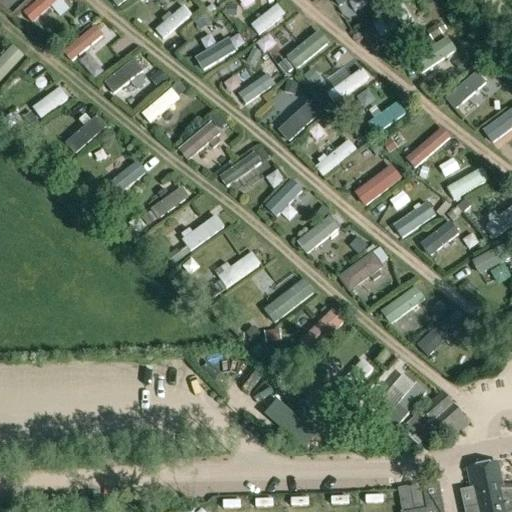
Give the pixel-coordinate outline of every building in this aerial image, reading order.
[(55,0),(39,0),(22,15),(31,26),(57,2),(55,0)] [(111,0),(118,8),(127,0),(111,0)] [(251,0),(235,0),(239,12),(254,7),(251,0)] [(352,0),(333,0),(339,8),(352,0)] [(411,19),(404,7),(373,27),(380,39),(399,27),(401,31),(408,26),(405,22),(411,19)] [(251,28),(258,38),(283,18),(276,8),(251,28)] [(162,41),(191,18),(183,9),(155,33),(162,41)] [(198,32),(210,25),(204,15),(192,22),(198,32)] [(101,26),(96,30),(102,37),(107,33),(101,26)] [(64,55),(72,64),(102,38),(94,29),(64,55)] [(435,44),(445,38),(440,31),(430,37),(435,44)] [(252,46),(261,58),(276,46),(267,34),(252,46)] [(285,61),(295,73),(325,48),(315,36),(285,61)] [(457,52),(449,40),(412,64),(420,76),(457,52)] [(202,74),(235,54),(227,42),(195,61),(202,74)] [(12,51),(0,63),(0,83),(22,60),(12,51)] [(259,55),(253,52),(246,64),(253,67),(259,55)] [(466,60),(455,69),(460,75),(471,66),(466,60)] [(284,62),(277,67),(285,77),(292,72),(284,62)] [(134,89),(143,82),(139,77),(142,74),(134,63),(107,84),(115,95),(130,83),(134,89)] [(484,68),(478,73),(483,79),(489,74),(484,68)] [(361,72),(325,97),(332,107),(367,82),(361,72)] [(160,74),(151,81),(157,88),(166,81),(160,74)] [(446,101),(455,112),(485,86),(476,75),(446,101)] [(239,96),(246,107),(274,87),(267,77),(239,96)] [(185,92),(178,84),(170,90),(178,98),(185,92)] [(294,96),(297,86),(288,84),(285,93),(294,96)] [(362,111),(373,103),(364,89),(352,96),(362,111)] [(58,91),(32,111),(40,121),(66,101),(58,91)] [(171,92),(141,117),(149,126),(179,101),(171,92)] [(279,134),(289,144),(325,111),(315,100),(279,134)] [(350,105),(343,110),(348,117),(355,112),(350,105)] [(397,105),(367,126),(375,138),(405,117),(397,105)] [(492,143),(511,128),(511,115),(510,113),(484,132),(492,143)] [(38,123),(33,116),(26,121),(31,128),(38,123)] [(224,124),(217,116),(210,123),(217,131),(224,124)] [(96,119),(91,124),(85,118),(79,124),(84,130),(67,145),(76,156),(106,130),(96,119)] [(180,151),(189,162),(209,146),(213,151),(219,145),(215,141),(219,137),(210,126),(180,151)] [(413,172),(450,140),(441,130),(404,162),(413,172)] [(10,142),(13,146),(18,142),(15,138),(10,142)] [(384,147),(389,154),(396,149),(391,142),(384,147)] [(319,167),(316,169),(324,179),(355,154),(347,144),(325,161),(323,159),(317,164),(319,167)] [(378,160),(384,156),(377,146),(371,151),(378,160)] [(253,157),(219,181),(225,190),(260,166),(253,157)] [(138,165),(107,190),(115,199),(145,174),(138,165)] [(272,168),(258,175),(264,186),(278,179),(272,168)] [(357,194),(366,207),(400,182),(390,169),(357,194)] [(481,171),(446,191),(453,202),(487,182),(481,171)] [(277,217),(302,191),(292,181),(267,208),(277,217)] [(150,214),(150,215),(156,223),(187,200),(181,191),(150,214)] [(88,202),(99,207),(103,199),(92,194),(88,202)] [(465,202),(458,209),(463,215),(470,208),(465,202)] [(398,228),(404,238),(431,221),(425,210),(398,228)] [(495,242),(511,229),(511,210),(498,221),(494,216),(487,221),(491,226),(486,230),(495,242)] [(322,224),(327,216),(321,212),(316,219),(322,224)] [(150,215),(142,221),(147,229),(156,223),(150,215)] [(181,243),(189,254),(222,230),(214,219),(192,235),(189,231),(181,237),(184,241),(181,243)] [(338,231),(329,220),(298,245),(307,256),(338,231)] [(459,236),(450,225),(420,248),(429,259),(459,236)] [(359,256),(366,249),(358,241),(351,248),(359,256)] [(474,264),(481,278),(511,261),(511,250),(509,245),(474,264)] [(380,251),(373,256),(380,265),(387,261),(380,251)] [(181,262),(176,255),(167,261),(172,268),(181,262)] [(220,271),(224,275),(217,280),(226,291),(258,268),(250,256),(230,270),(227,266),(220,271)] [(338,281),(347,294),(381,270),(372,257),(338,281)] [(264,312),(274,325),(312,296),(302,283),(264,312)] [(210,288),(201,294),(209,304),(217,298),(210,288)] [(415,291),(380,316),(389,328),(424,303),(415,291)] [(438,322),(446,315),(439,307),(431,314),(438,322)] [(456,313),(449,320),(455,326),(461,319),(456,313)] [(301,345),(311,355),(342,324),(332,314),(301,345)] [(457,331),(446,320),(416,349),(427,360),(457,331)] [(248,335),(252,340),(259,335),(255,330),(248,335)] [(277,332),(265,334),(266,344),(279,342),(277,332)] [(343,405),(372,374),(361,364),(332,395),(343,405)] [(413,389),(382,423),(393,432),(423,398),(413,389)] [(470,426),(442,396),(422,415),(420,413),(405,426),(422,445),(437,431),(449,445),(470,426)] [(511,511),(511,487),(501,487),(496,465),(468,470),(476,511),(511,511)] [(399,501),(401,511),(442,511),(439,491),(433,488),(427,485),(397,490),(399,501)]
